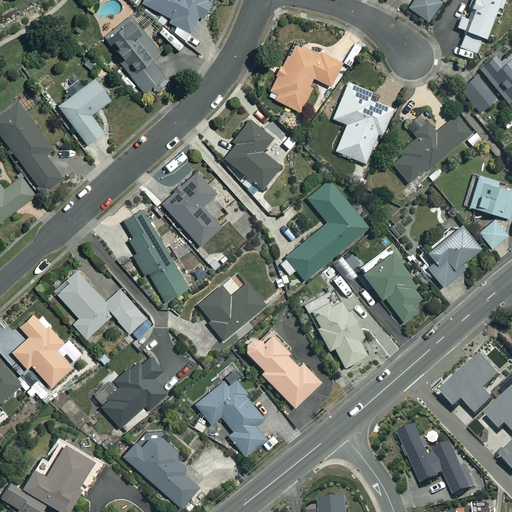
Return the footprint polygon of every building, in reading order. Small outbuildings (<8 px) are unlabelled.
[(142,0),(141,3),(169,18),(167,22),(189,33),(197,17),(201,20),(210,3),(206,1),(206,0),(142,0)] [(411,0),(406,8),(427,21),(440,1),(437,0),(411,0)] [(472,10),(468,20),(459,16),(455,27),(464,31),(458,47),(475,54),(482,38),(486,39),(494,18),(497,19),(504,0),(469,0),(467,8),(472,10)] [(114,50),(113,51),(121,62),(119,64),(142,93),(162,76),(149,60),(158,53),(129,17),(111,32),(113,35),(105,41),(108,45),(109,44),(114,50)] [(298,112),(311,87),(308,85),(312,78),(328,86),(340,63),(321,53),(320,57),(293,43),(266,96),(298,112)] [(511,98),(511,52),(499,64),(493,57),(478,70),(507,103),(511,98)] [(496,97),(476,73),(458,88),(477,112),(496,97)] [(93,79),(81,88),(77,82),(64,92),(68,98),(57,106),(85,145),(101,133),(88,115),(109,100),(93,79)] [(375,94),(347,82),(332,119),(345,125),(333,153),(363,166),(377,132),(381,134),(391,110),(371,102),(375,94)] [(51,149),(17,101),(0,113),(0,137),(41,194),(61,179),(44,154),(51,149)] [(471,134),(455,115),(435,131),(427,121),(420,126),(414,119),(405,126),(415,138),(398,153),(400,156),(390,164),(406,183),(424,168),(427,171),(471,134)] [(273,138),(251,118),(231,141),(235,144),(222,158),(260,191),(279,168),(261,153),(273,138)] [(215,196),(194,172),(160,203),(198,246),(219,226),(203,207),(215,196)] [(507,219),(511,203),(511,191),(506,190),(507,185),(472,175),(463,206),(507,219)] [(2,190),(0,187),(0,220),(34,196),(20,176),(2,190)] [(303,282),(368,227),(326,178),(304,196),(326,223),(278,263),(289,276),(294,272),(303,282)] [(187,288),(140,210),(121,222),(131,238),(127,240),(135,253),(131,255),(143,275),(146,273),(164,302),(187,288)] [(507,235),(494,220),(478,233),(492,248),(507,235)] [(477,249),(457,225),(424,252),(432,262),(424,267),(441,287),(463,270),(458,264),(477,249)] [(422,299),(389,252),(357,275),(375,301),(382,296),(401,322),(417,311),(413,305),(422,299)] [(104,302),(74,270),(65,279),(67,282),(55,294),(77,318),(71,324),(85,339),(111,315),(129,334),(146,318),(118,289),(104,302)] [(349,292),(336,275),(328,281),(340,298),(349,292)] [(263,306),(244,283),(229,297),(220,286),(196,305),(209,321),(207,323),(222,341),(263,306)] [(344,311),(338,300),(326,307),(324,303),(307,312),(315,327),(313,328),(325,350),(331,347),(343,367),(365,355),(356,338),(360,336),(346,310),(344,311)] [(62,342),(47,326),(44,329),(31,315),(18,326),(27,337),(10,352),(25,369),(30,365),(50,387),(71,368),(54,349),(62,342)] [(259,344),(255,339),(249,339),(245,342),(242,347),(243,351),(261,370),(258,373),(293,408),(317,384),(297,363),(295,366),(283,354),(285,352),(268,335),(259,344)] [(138,361),(117,380),(111,373),(88,394),(119,427),(143,405),(148,410),(165,394),(152,379),(163,369),(151,357),(142,365),(138,361)] [(0,401),(19,387),(0,362),(0,401)] [(229,384),(239,376),(233,369),(223,377),(229,384)] [(229,384),(227,386),(221,379),(192,405),(210,424),(218,416),(232,431),(226,436),(244,457),(264,439),(253,426),(266,415),(254,403),(252,405),(243,394),(245,392),(234,380),(229,384)] [(405,459),(407,458),(421,487),(443,476),(453,497),(475,486),(466,467),(461,469),(449,444),(427,455),(414,427),(396,436),(402,448),(399,449),(405,459)] [(141,445),(135,440),(120,456),(180,509),(198,488),(181,474),(185,469),(173,458),(177,454),(152,432),(141,445)] [(91,461),(61,444),(42,476),(29,468),(18,488),(7,482),(0,493),(0,498),(18,509),(15,511),(38,511),(43,503),(59,511),(65,511),(78,491),(74,489),(91,461)] [(346,511),(345,496),(317,499),(318,511),(346,511)]
